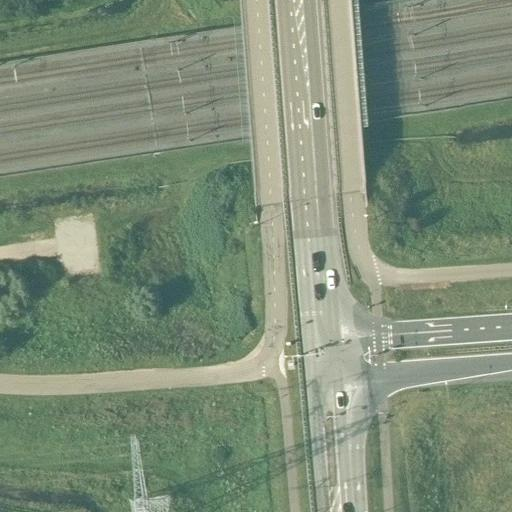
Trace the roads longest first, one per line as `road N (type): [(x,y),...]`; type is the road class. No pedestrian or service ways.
road 1 (unclassified): [(256,0),(276,329),(268,361),(210,377),(0,385)]
road 2 (unclassified): [(511,271),(370,274),(350,196),(336,0)]
road 3 (secondary): [(329,339),(297,0)]
road 4 (motorway): [(511,329),(329,339)]
road 5 (motorway): [(332,383),(511,367)]
road 6 (secondary): [(341,511),(332,383)]
